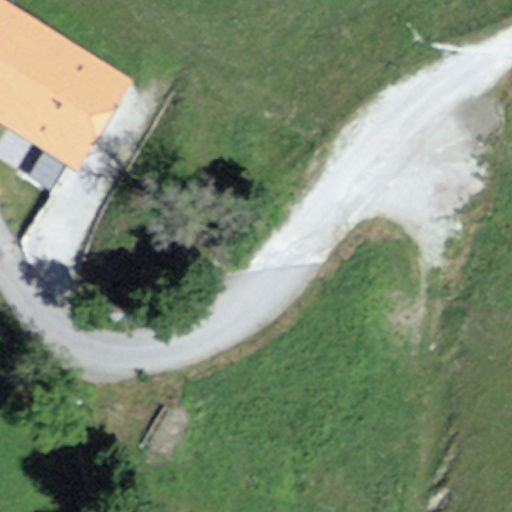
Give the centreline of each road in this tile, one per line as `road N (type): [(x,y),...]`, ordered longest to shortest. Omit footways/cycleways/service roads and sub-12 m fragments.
road 1 (track): [(400,511),(424,350),(425,244),(406,182),(356,140)]
road 2 (unclassified): [(0,256),(45,330),(94,347),(165,343),(243,303),(285,238)]
road 3 (track): [(285,238),(356,140),(469,53),(511,40)]
